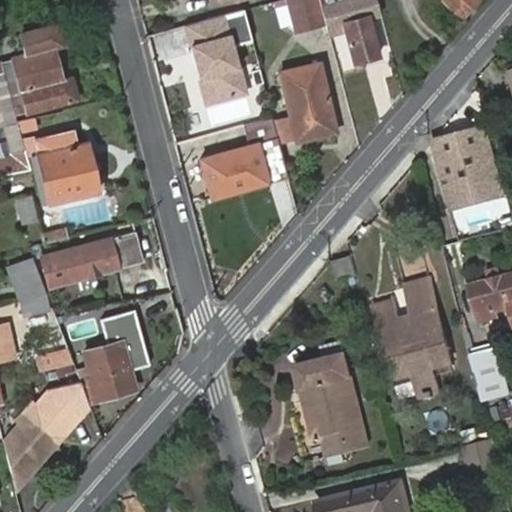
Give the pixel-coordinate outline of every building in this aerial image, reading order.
[(317,0),(288,0),(296,28),(323,21),(317,0)] [(380,13),(376,0),(340,0),(321,6),(327,28),(347,22),(371,15),(380,13)] [(474,0),(444,0),(443,1),(461,17),(474,0)] [(224,14),(185,25),(206,103),(246,92),(224,14)] [(371,15),(347,22),(356,58),(381,51),(371,15)] [(0,60),(0,76),(14,121),(22,119),(21,111),(26,110),(27,111),(76,98),(71,77),(60,80),(52,47),(62,44),(56,24),(16,35),(21,56),(0,60)] [(259,62),(252,64),(255,77),(263,75),(259,62)] [(316,126),(333,122),(320,63),(281,72),(296,140),(318,135),(316,126)] [(0,125),(14,122),(14,121),(0,76),(0,125)] [(270,115),(245,122),(251,143),(276,137),(270,115)] [(14,122),(16,130),(17,132),(35,128),(32,116),(22,119),(14,121),(14,122)] [(334,130),(333,122),(316,126),(318,135),(334,130)] [(35,154),(31,155),(32,162),(39,161),(47,194),(41,195),(43,204),(96,190),(84,142),(76,144),(72,129),(32,139),(35,154)] [(15,163),(26,160),(25,157),(20,142),(17,132),(16,130),(6,132),(15,163)] [(434,144),(451,210),(466,206),(471,223),(498,217),(493,199),(504,197),(488,130),(478,132),(477,130),(446,138),(447,141),(434,144)] [(20,142),(25,157),(31,155),(35,154),(32,139),(20,142)] [(259,142),(201,158),(211,198),(269,182),(259,142)] [(39,161),(32,162),(41,195),(47,194),(39,161)] [(23,222),(38,219),(31,194),(17,197),(23,222)] [(43,240),(66,235),(63,225),(40,230),(43,240)] [(42,254),(48,283),(116,267),(116,265),(145,258),(137,230),(42,254)] [(45,292),(33,257),(7,266),(18,299),(45,292)] [(352,260),(333,265),(338,284),(357,279),(352,260)] [(472,287),(480,318),(511,310),(511,276),(503,279),(501,271),(498,268),(490,270),(488,274),(490,283),(472,287)] [(374,307),(391,375),(410,371),(413,381),(417,398),(424,396),(426,401),(434,398),(432,394),(438,393),(434,376),(432,365),(450,360),(429,282),(403,289),(411,317),(415,332),(402,335),(398,321),(393,303),(374,307)] [(52,310),(45,292),(18,299),(23,317),(52,310)] [(101,317),(107,341),(143,332),(137,308),(101,317)] [(411,317),(398,321),(402,335),(415,332),(411,317)] [(0,323),(0,357),(11,355),(3,323),(0,323)] [(87,363),(73,367),(78,379),(86,399),(132,387),(120,338),(83,347),(87,363)] [(322,345),(327,362),(346,358),(342,340),(322,345)] [(71,360),(66,346),(35,355),(39,369),(71,360)] [(495,351),(471,356),(482,400),(506,393),(495,351)] [(297,369),(314,440),(322,439),(327,460),(367,450),(346,358),(327,362),(297,369)] [(453,372),(450,360),(432,365),(434,376),(453,372)] [(410,371),(391,375),(394,386),(413,381),(410,371)] [(5,439),(17,490),(88,406),(78,379),(48,387),(35,403),(31,399),(16,418),(20,421),(5,439)] [(502,474),(496,455),(493,443),(493,440),(464,448),(472,481),(502,474)] [(317,502),(319,511),(409,511),(402,481),(317,502)]
